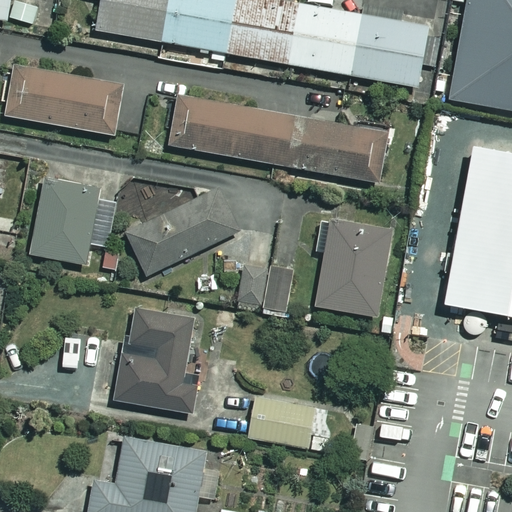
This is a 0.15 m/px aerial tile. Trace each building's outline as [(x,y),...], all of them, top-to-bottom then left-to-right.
[(18,0),(0,0),(0,19),(14,22),(18,0)] [(107,9),(103,35),(214,54),(212,68),(227,71),(230,55),(414,87),(411,100),(425,102),(438,28),(275,0),(91,0),(90,6),(107,9)] [(511,0),(463,0),(446,98),(511,109),(511,0)] [(130,88),(21,68),(12,118),(121,138),(130,88)] [(152,97),(146,133),(176,138),(174,147),(386,186),(395,136),(184,97),(183,102),(152,97)] [(511,158),(471,152),(443,311),(511,322),(511,158)] [(93,267),(96,247),(112,250),(121,203),(105,200),(106,194),(51,184),(38,257),(93,267)] [(246,233),(227,191),(133,234),(152,276),(246,233)] [(309,220),(283,216),(274,272),(250,268),(243,311),(293,319),(309,220)] [(327,277),(305,274),(301,296),(323,299),(321,308),(385,319),(400,234),(328,221),(322,252),(331,254),(327,277)] [(191,316),(132,306),(127,334),(122,333),(111,398),(191,412),(197,373),(181,371),(191,316)] [(313,406),(253,395),(246,437),(306,447),(313,406)] [(372,426),(354,423),(348,457),(366,460),(372,426)] [(193,511),(204,450),(121,436),(114,481),(92,478),(86,511),(193,511)]
